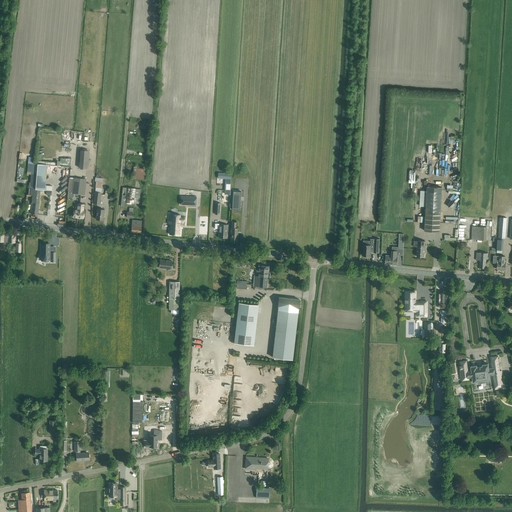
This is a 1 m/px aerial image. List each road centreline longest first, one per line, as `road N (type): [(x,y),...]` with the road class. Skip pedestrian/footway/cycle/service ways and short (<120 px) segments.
road 1 (unclassified): [(0,490),(241,443),(274,428),(299,387),(315,260)]
road 2 (tertiary): [(315,260),(0,222)]
road 3 (tertiary): [(338,262),(511,283)]
